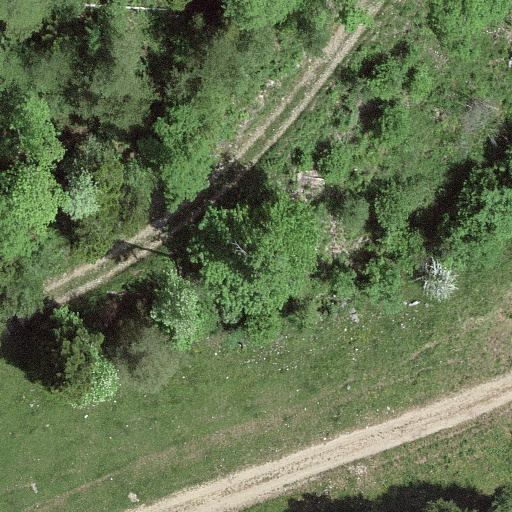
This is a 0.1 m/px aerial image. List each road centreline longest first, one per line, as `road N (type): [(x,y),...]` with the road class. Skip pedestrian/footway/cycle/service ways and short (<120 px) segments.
road 1 (track): [(0,330),(181,213),(350,37),(372,0)]
road 2 (track): [(176,511),(379,445),(511,381)]
